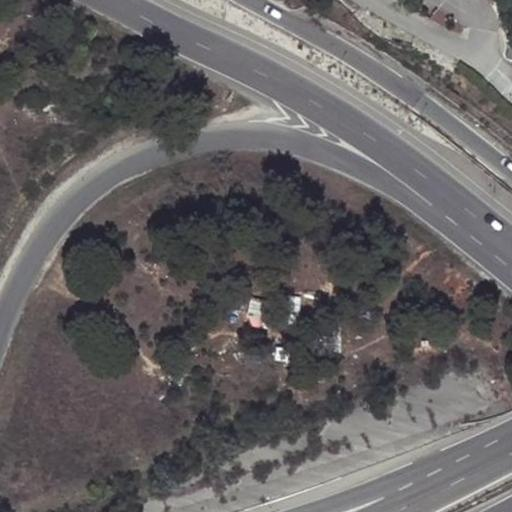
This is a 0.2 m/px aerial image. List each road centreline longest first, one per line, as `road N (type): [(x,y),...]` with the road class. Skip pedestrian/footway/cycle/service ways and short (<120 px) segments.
road 1 (trunk): [(511,274),(379,177),(292,142),(244,138),(151,156),(79,194),(21,271),(0,325)]
road 2 (secondary): [(511,246),(358,127),(115,0)]
road 3 (trunk): [(511,176),(372,69),(252,0)]
road 4 (trunk): [(511,431),(311,511)]
road 5 (trunk): [(511,456),(400,511)]
